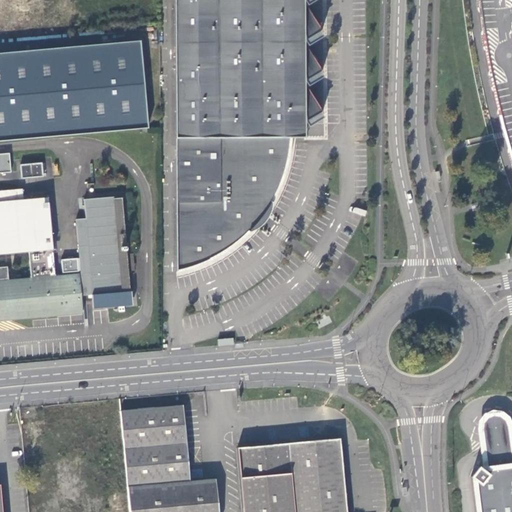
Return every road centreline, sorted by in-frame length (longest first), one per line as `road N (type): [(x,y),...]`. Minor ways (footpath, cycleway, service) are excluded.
road 1 (secondary): [(0,397),(266,372),(381,375)]
road 2 (secondary): [(372,339),(0,379)]
road 3 (secondary): [(400,0),(396,134),(418,250),(397,302)]
road 4 (secondary): [(453,292),(417,140),(420,0)]
